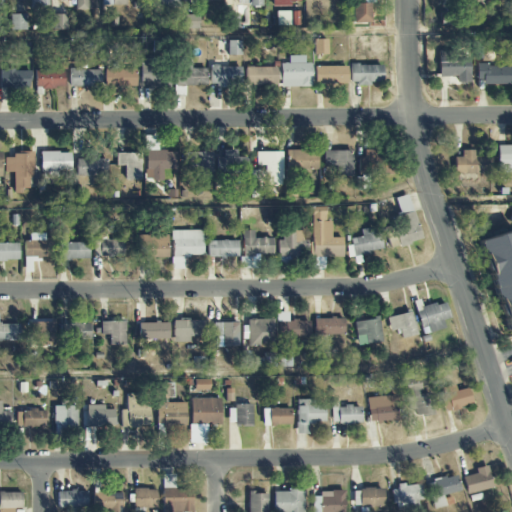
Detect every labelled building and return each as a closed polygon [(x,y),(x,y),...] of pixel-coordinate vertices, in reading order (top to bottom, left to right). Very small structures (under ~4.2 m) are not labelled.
[(28,1),(28,7),(47,8),(47,0),(15,0),(16,1),(28,1)] [(87,0),(56,0),(56,1),(74,1),(74,11),(88,10),(87,0)] [(367,23),(366,3),(349,4),(350,23),(367,23)] [(288,25),(296,26),(297,11),(288,11),(288,25)] [(25,14),(10,15),(10,30),(25,30),(25,14)] [(51,31),(66,31),(66,14),(51,15),(51,31)] [(198,15),(185,15),(185,29),(198,29),(198,15)] [(327,40),(313,39),(313,54),(326,55),(327,40)] [(240,41),(227,41),(227,55),(240,55),(240,41)] [(309,87),(310,63),(304,63),(304,56),(288,56),(288,64),(280,63),(279,87),(309,87)] [(205,85),(205,68),(190,69),(190,57),(175,57),(176,86),(205,85)] [(140,88),(158,88),(157,60),(140,61),(140,88)] [(438,77),(455,77),(456,83),(469,82),(468,61),(437,61),(438,77)] [(380,65),(349,65),(350,84),(381,84),(380,65)] [(209,87),(240,86),(240,66),(209,67),(209,87)] [(346,67),(316,66),(316,84),(346,84),(346,67)] [(511,66),(477,66),(476,83),(510,84),(511,66)] [(276,67),(244,67),(244,85),(276,85),(276,67)] [(100,70),(69,69),(69,87),(100,87),(100,70)] [(135,87),(135,70),(104,69),(103,87),(135,87)] [(29,70),(0,70),(0,88),(30,88),(29,70)] [(34,88),(63,89),(64,71),(35,70),(34,88)] [(175,170),(175,152),(156,151),(156,137),(145,137),(144,181),(162,181),(162,169),(175,170)] [(511,173),(511,146),(497,146),(497,174),(511,173)] [(235,149),(221,150),(222,157),(216,157),(216,174),(244,173),(243,157),(236,158),(235,149)] [(317,151),(287,150),(286,173),(316,174),(317,151)] [(357,158),(357,174),(386,175),(387,151),(363,150),(363,158),(357,158)] [(485,175),(485,157),(474,156),(474,150),(461,150),(460,157),(454,157),(453,174),(485,175)] [(323,151),(323,166),(335,166),(335,176),(351,177),(352,151),(323,151)] [(39,153),(40,179),(57,179),(57,171),(70,171),(70,152),(39,153)] [(211,153),(183,152),(182,168),(194,168),(194,177),(211,178),(211,153)] [(280,152),(255,152),(255,166),(264,165),(264,186),(280,186),(280,152)] [(140,153),(115,153),(115,166),(124,166),(124,179),(140,179),(140,153)] [(13,191),(28,191),(27,177),(33,177),(32,154),(4,154),(4,172),(13,172),(13,191)] [(74,159),(75,186),(91,186),(90,176),(106,176),(105,158),(74,159)] [(420,240),(407,195),(390,200),(402,245),(420,240)] [(312,207),(311,257),(341,258),(342,238),(330,238),(330,221),(325,221),(325,207),(312,207)] [(511,229),(478,239),(505,333),(511,330),(511,229)] [(201,230),(170,231),(171,269),(182,269),(182,256),(202,256),(201,230)] [(272,238),(253,238),(253,231),(242,231),(241,255),(271,256),(272,238)] [(302,232),(282,231),(282,241),(277,241),(276,257),(305,258),(306,240),(302,239),(302,232)] [(44,233),(29,234),(29,241),(23,241),(24,261),(52,261),(51,241),(44,241),(44,233)] [(122,257),(122,235),(108,234),(108,240),(94,240),(93,256),(122,257)] [(166,235),(137,235),(137,258),(167,258),(166,235)] [(207,258),(237,257),(237,241),(207,241),(207,258)] [(61,260),(88,260),(88,242),(61,243),(61,260)] [(17,243),(0,243),(0,260),(18,261),(17,243)] [(441,320),(448,318),(443,301),(421,308),(418,300),(412,302),(420,328),(426,326),(428,333),(443,328),(441,320)] [(308,337),(308,320),(287,321),(287,312),(277,313),(277,338),(308,337)] [(386,318),(390,331),(398,329),(400,339),(416,334),(409,312),(386,318)] [(313,335),(343,335),(343,318),(313,318),(313,335)] [(273,344),(272,319),(247,320),(247,345),(273,344)] [(357,346),(381,342),(377,319),(353,322),(357,346)] [(172,321),(173,343),(189,343),(189,338),(203,337),(202,320),(172,321)] [(124,345),(124,321),(99,321),(100,335),(108,335),(108,345),(124,345)] [(33,346),(54,346),(53,322),(32,323),(33,346)] [(168,339),(167,322),(137,323),(137,340),(168,339)] [(213,347),(238,346),(237,322),(212,323),(213,347)] [(18,325),(0,324),(0,340),(18,341),(18,325)] [(88,324),(67,324),(67,339),(88,340),(88,324)] [(280,367),(290,366),(290,362),(288,362),(287,352),(279,353),(280,367)] [(406,409),(415,409),(415,416),(431,414),(429,393),(420,394),(418,372),(403,374),(406,409)] [(193,390),(208,390),(208,380),(192,381),(193,390)] [(184,401),(173,402),(173,383),(156,384),(157,426),(185,425),(184,401)] [(455,391),(453,385),(440,388),(445,411),(470,405),(466,388),(455,391)] [(368,421),(396,420),(395,390),(373,391),(373,397),(367,398),(368,421)] [(120,427),(147,427),(147,397),(126,397),(126,410),(120,410),(120,427)] [(218,398),(189,399),(190,426),(219,426),(218,398)] [(324,423),(324,405),(315,406),(315,400),(295,400),(295,434),(307,434),(306,423),(324,423)] [(0,402),(0,401),(0,429),(10,429),(10,411),(1,411),(0,402)] [(76,402),(54,403),(54,429),(76,428),(76,402)] [(104,405),(86,405),(86,426),(113,426),(113,410),(104,410),(104,405)] [(227,406),(228,425),(251,425),(250,405),(227,406)] [(290,426),(290,409),(262,408),(262,425),(290,426)] [(15,411),(15,428),(44,427),(44,410),(15,411)] [(476,473),(462,477),(466,495),(491,488),(485,466),(474,469),(476,473)] [(451,504),(449,495),(459,492),(455,475),(426,482),(433,509),(451,504)] [(418,485),(392,486),(394,509),(420,508),(418,485)] [(382,507),(382,489),(359,488),(358,507),(382,507)] [(132,508),(155,509),(156,490),(133,489),(132,508)] [(161,511),(187,511),(191,511),(190,489),(161,489),(161,511)] [(272,511),(302,511),(302,490),(272,491),(272,511)] [(57,491),(56,508),(86,509),(86,491),(57,491)] [(0,511),(13,511),(13,509),(21,509),(21,493),(0,492),(0,511)] [(121,511),(122,493),(96,492),(95,511),(106,511),(105,511),(121,511)] [(312,492),(311,511),(342,511),(343,493),(312,492)] [(247,511),(265,511),(266,493),(247,493),(247,511)]
